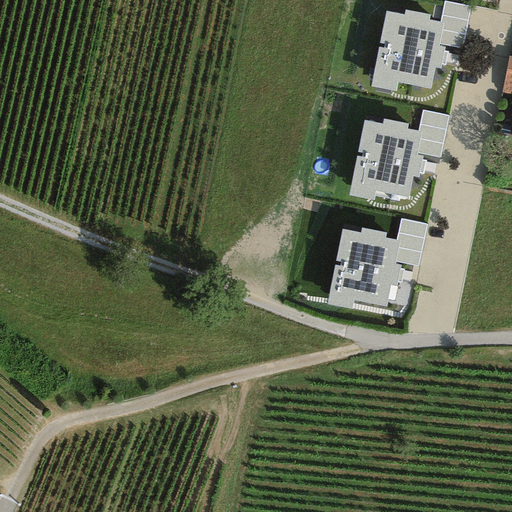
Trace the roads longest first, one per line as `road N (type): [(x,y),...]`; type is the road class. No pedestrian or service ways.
road 1 (track): [(0,210),(385,345)]
road 2 (unclassified): [(385,345),(511,337)]
